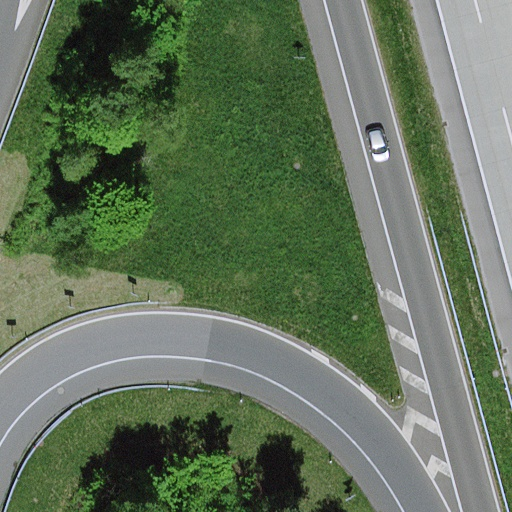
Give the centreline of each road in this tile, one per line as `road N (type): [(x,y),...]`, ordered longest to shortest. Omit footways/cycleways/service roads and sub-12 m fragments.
road 1 (motorway): [(343,0),(482,511)]
road 2 (motorway): [(0,413),(21,385),(96,346),(199,335),(286,365),(356,413),(407,468),(425,511)]
